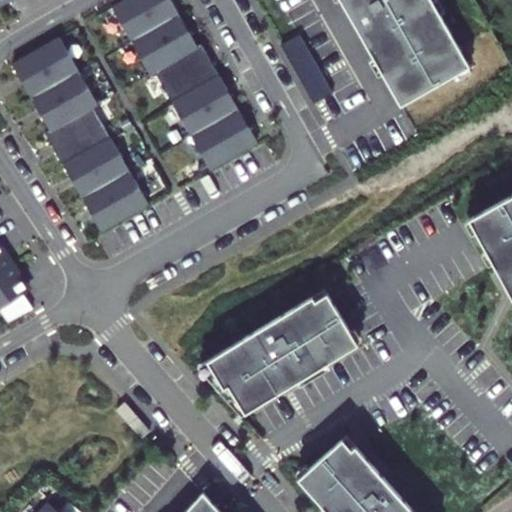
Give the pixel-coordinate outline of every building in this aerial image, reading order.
[(170,0),(124,0),(112,7),(150,74),(154,71),(210,168),(257,141),(201,43),(197,45),(170,0)] [(432,0),(340,0),(401,106),(470,67),(432,0)] [(315,99),(334,89),(303,30),(285,40),(315,99)] [(60,37),(12,64),(49,129),(45,132),(101,230),(148,203),(93,106),(98,103),(60,37)] [(511,194),(467,219),(511,301),(511,194)] [(0,269),(12,262),(0,244),(0,269)] [(12,262),(0,269),(0,306),(2,305),(10,318),(33,305),(23,291),(28,288),(12,262)] [(312,292),(206,356),(227,381),(223,384),(244,409),(357,340),(327,289),(315,296),(312,292)] [(125,402),(117,409),(129,423),(137,416),(125,402)] [(138,417),(130,425),(142,439),(150,430),(138,417)] [(416,511),(346,433),(298,476),(330,511),(416,511)] [(221,511),(203,491),(179,511),(221,511)] [(84,511),(69,498),(60,509),(50,500),(39,511),(84,511)]
